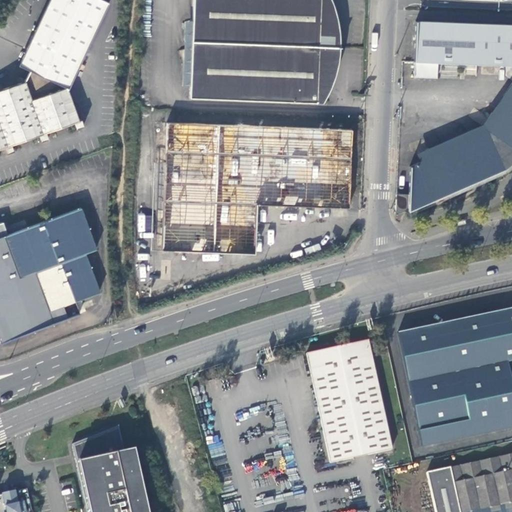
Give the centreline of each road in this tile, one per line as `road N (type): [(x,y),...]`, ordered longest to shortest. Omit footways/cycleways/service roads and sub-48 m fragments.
road 1 (primary): [(0,423),(199,347),(387,293)]
road 2 (primary): [(379,261),(127,336)]
road 3 (unclassified): [(379,261),(386,0)]
road 4 (primary): [(127,336),(0,387)]
road 5 (primary): [(511,231),(379,261)]
road 6 (residential): [(127,336),(107,334),(0,373)]
road 7 (primary): [(387,293),(511,264)]
